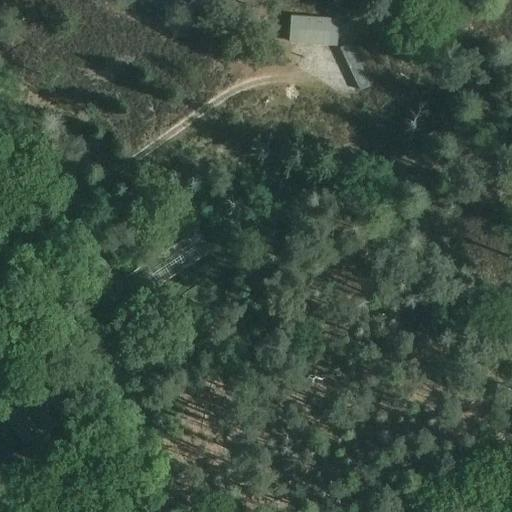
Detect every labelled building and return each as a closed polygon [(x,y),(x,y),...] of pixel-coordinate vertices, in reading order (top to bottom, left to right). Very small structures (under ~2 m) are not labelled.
[(291,43),(336,46),(337,22),(293,19),(291,43)] [(371,87),(351,43),(339,49),(360,92),(371,87)] [(188,238),(125,280),(138,299),(202,259),(188,238)] [(289,242),(254,262),(252,259),(230,271),(234,278),(255,266),(259,274),(263,272),(262,270),(294,252),(289,242)] [(250,270),(240,276),(275,335),(285,329),(250,270)] [(51,393),(7,421),(23,446),(67,418),(51,393)]
